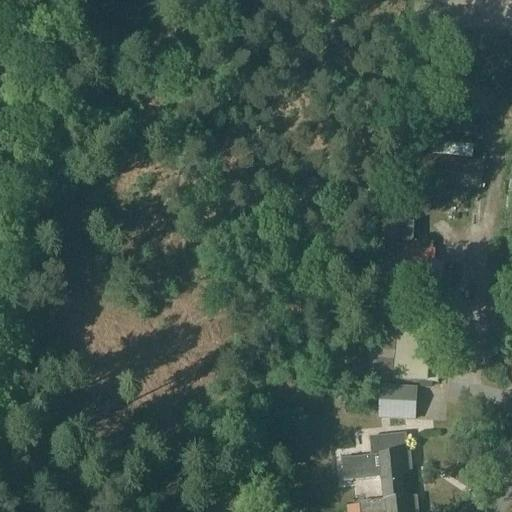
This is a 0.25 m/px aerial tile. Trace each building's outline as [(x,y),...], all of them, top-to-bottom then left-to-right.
[(479,148),(434,144),(433,155),(478,160),(479,148)] [(485,163),(425,158),(422,185),(482,191),(485,163)] [(414,223),(388,223),(387,262),(429,263),(430,243),(413,243),(414,223)] [(441,323),(399,321),(403,271),(380,270),(372,381),(393,382),(438,384),(441,323)] [(415,391),(389,390),(388,415),(415,416),(415,391)] [(370,439),(371,457),(344,461),(346,483),(383,478),(385,489),(403,487),(401,473),(413,472),(410,453),(408,453),(407,436),(370,439)] [(416,511),(415,497),(404,498),(403,487),(385,489),(386,500),(359,504),(359,511),(416,511)]
